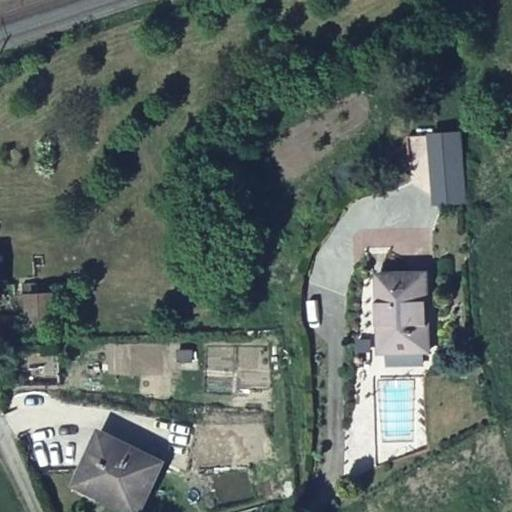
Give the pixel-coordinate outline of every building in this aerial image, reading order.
[(471,161),(442,162),(443,230),(473,229),(471,161)] [(435,271),(391,273),(393,354),(401,353),(432,350),(439,350),(435,271)] [(57,283),(51,282),(49,288),(34,289),(33,319),(58,320),(57,283)] [(432,350),(401,353),(402,365),(433,363),(432,350)] [(114,493),(140,505),(164,450),(105,422),(85,466),(119,482),(114,493)]
